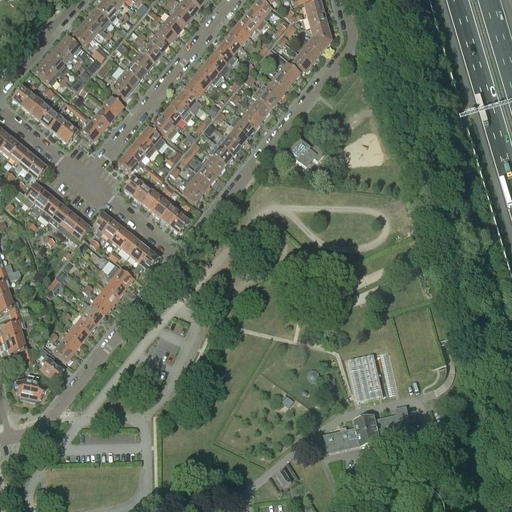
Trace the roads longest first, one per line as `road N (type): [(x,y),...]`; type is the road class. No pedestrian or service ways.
road 1 (residential): [(179,259),(346,54),(351,35),(342,0)]
road 2 (residential): [(11,438),(51,418),(179,259)]
road 3 (residential): [(234,0),(84,181)]
road 4 (motorway): [(454,0),(511,194)]
road 5 (residential): [(179,259),(84,181)]
